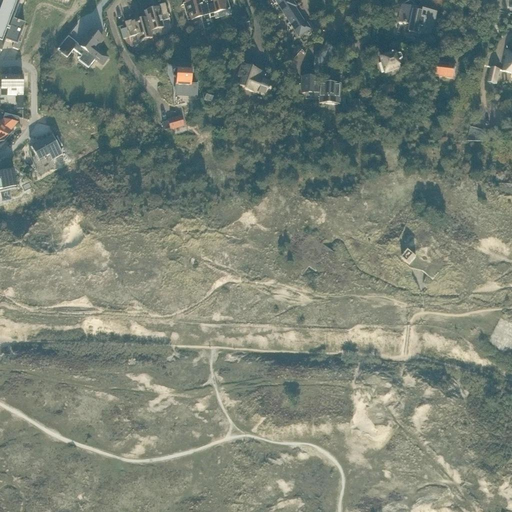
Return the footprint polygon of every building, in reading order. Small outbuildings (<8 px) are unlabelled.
[(1,0),(0,4),(0,45),(3,47),(6,41),(14,44),(12,48),(18,50),(21,43),(18,42),(25,24),(17,21),(18,19),(14,17),(20,0),(1,0)] [(188,21),(209,15),(204,0),(185,0),(187,5),(184,6),(183,4),(188,21)] [(204,0),(209,15),(230,9),(227,0),(204,0)] [(290,0),(271,0),(275,5),(277,3),(288,19),(297,13),(294,8),(295,7),(290,0)] [(432,37),(437,14),(414,9),(414,7),(414,5),(413,4),(411,3),(409,3),(407,4),(406,5),(405,7),(403,6),(403,9),(401,9),(399,19),(400,19),(400,22),(405,24),(405,25),(407,25),(407,24),(411,25),(410,32),(430,37),(432,37)] [(162,22),(169,20),(165,4),(159,6),(158,9),(155,9),(155,8),(152,9),(152,10),(144,13),(146,19),(150,32),(164,28),(162,22)] [(305,25),(301,20),(297,13),(288,19),(290,23),(287,25),(290,30),(293,29),(299,37),(310,30),(306,25),(305,25)] [(150,32),(146,19),(139,21),(138,19),(135,20),(136,22),(133,23),(131,21),(125,23),(129,38),(137,36),(138,42),(152,38),(150,32)] [(103,40),(97,35),(91,31),(80,46),(68,37),(58,51),(67,58),(74,49),(82,56),(79,61),(88,68),(95,59),(103,64),(107,58),(95,49),(103,40)] [(346,55),(355,43),(344,34),(334,45),(346,55)] [(321,68),(336,50),(327,42),(316,56),(315,67),(321,68)] [(298,46),(291,53),(294,57),(301,49),(298,46)] [(396,53),(394,53),(394,52),(391,53),(391,54),(388,55),(388,56),(388,57),(388,58),(385,59),(385,57),(384,57),(383,57),(382,58),(382,59),(385,68),(384,69),(385,72),(387,72),(401,68),(399,62),(404,58),(403,56),(402,54),(396,54),(396,53)] [(511,73),(511,54),(508,54),(503,72),(511,73)] [(454,79),(455,66),(438,64),(436,77),(454,79)] [(246,68),(246,69),(242,67),(238,77),(243,79),(240,86),(245,88),(244,89),(254,93),(254,92),(268,97),(272,84),(259,79),(261,73),(246,68)] [(496,84),(500,70),(492,68),(488,82),(496,84)] [(177,70),(173,72),(173,76),(176,79),(176,86),(176,96),(196,97),(197,85),(191,85),(192,70),(184,70),(182,70),(177,70)] [(23,103),(23,77),(1,77),(1,90),(7,90),(7,96),(17,96),(17,103),(23,103)] [(321,101),(321,86),(316,85),(315,85),(315,80),(315,78),(313,78),(312,78),(305,78),(304,78),(302,78),(302,79),(302,90),(302,94),(306,94),(306,100),(321,101)] [(341,105),(341,85),(321,85),(321,86),(321,101),(320,105),(341,105)] [(349,100),(349,115),(360,116),(360,101),(349,100)] [(94,114),(67,114),(67,126),(67,128),(81,128),(93,128),(93,126),(94,126),(94,114)] [(168,121),(162,123),(164,131),(171,130),(184,126),(181,117),(168,120),(168,121)] [(0,142),(1,142),(5,140),(11,133),(10,132),(17,124),(4,120),(0,122),(0,142)] [(484,141),(486,131),(470,127),(467,141),(484,141)] [(59,150),(52,137),(31,149),(35,156),(38,161),(33,164),(39,175),(50,169),(47,164),(63,155),(60,150),(59,150)] [(0,167),(0,191),(15,189),(10,165),(0,167)] [(399,235),(391,254),(416,271),(433,282),(446,266),(430,249),(419,221),(399,235)]
